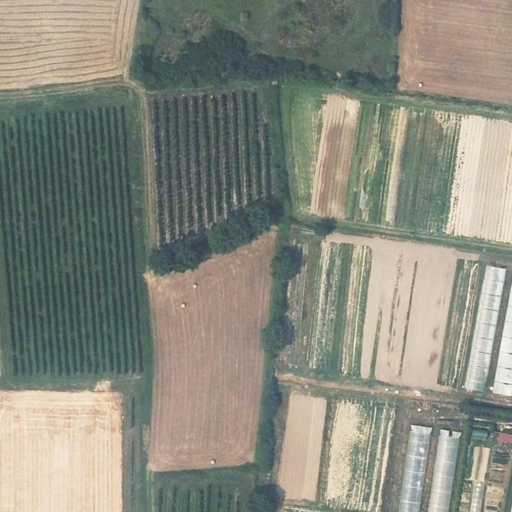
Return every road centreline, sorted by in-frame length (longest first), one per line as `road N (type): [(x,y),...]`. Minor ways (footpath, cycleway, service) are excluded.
road 1 (track): [(0,95),(135,90),(149,256)]
road 2 (track): [(137,511),(137,380)]
